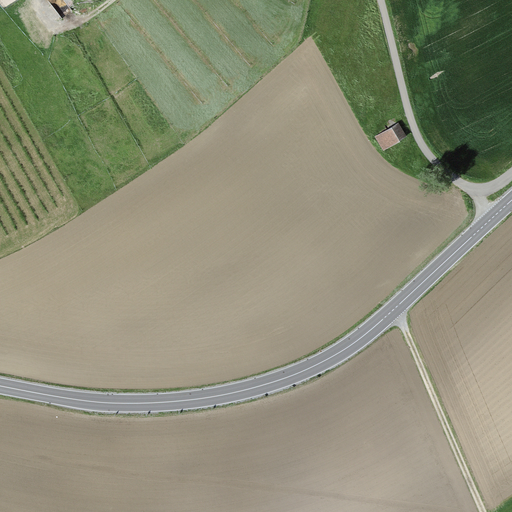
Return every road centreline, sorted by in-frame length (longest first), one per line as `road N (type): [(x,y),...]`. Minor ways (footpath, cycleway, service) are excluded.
road 1 (secondary): [(0,385),(112,403),(162,402),(294,374),(369,330),(511,200)]
road 2 (track): [(479,511),(394,309)]
